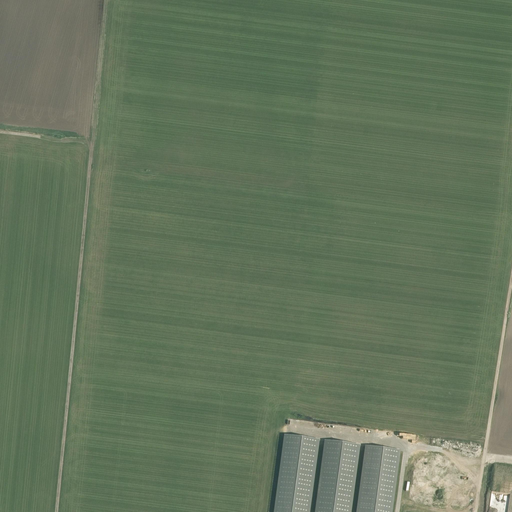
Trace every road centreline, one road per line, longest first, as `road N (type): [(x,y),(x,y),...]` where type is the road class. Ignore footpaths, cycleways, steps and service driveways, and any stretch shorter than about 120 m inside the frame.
road 1 (track): [(56,511),(106,0)]
road 2 (track): [(511,276),(475,511)]
